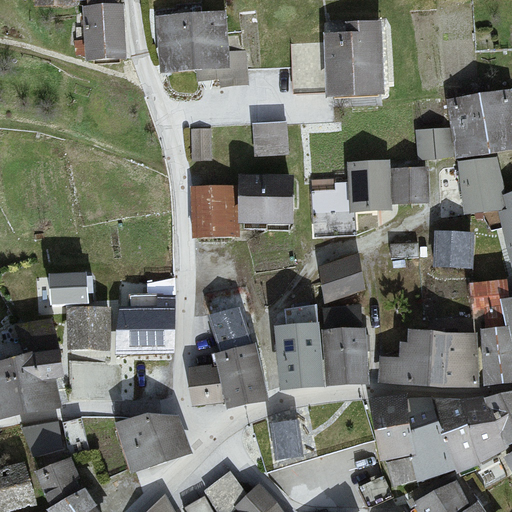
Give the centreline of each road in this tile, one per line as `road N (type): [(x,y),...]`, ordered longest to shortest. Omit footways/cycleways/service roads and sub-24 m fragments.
road 1 (residential): [(130,0),(177,181),(184,349),(178,414)]
road 2 (residential): [(511,391),(322,397),(231,418)]
road 3 (residential): [(0,429),(104,409),(178,414)]
road 4 (unknown): [(152,93),(283,99)]
road 5 (residential): [(231,418),(145,511)]
